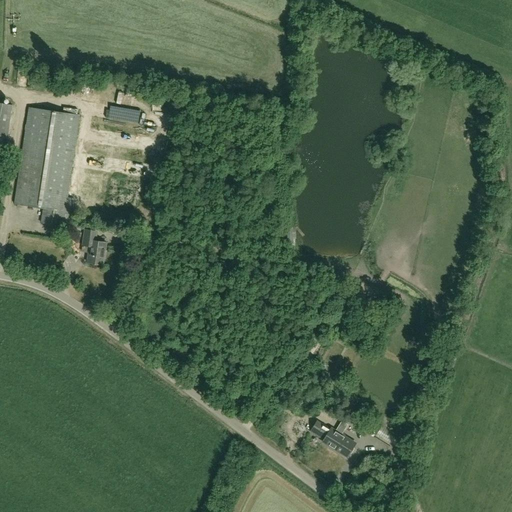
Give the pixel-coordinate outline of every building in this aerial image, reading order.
[(6,145),(13,105),(0,102),(0,151),(3,152),(4,145),(6,145)] [(29,108),(15,204),(44,209),(41,223),(62,226),(70,228),(72,214),(75,198),(67,197),(79,115),(77,115),(63,113),(29,108)] [(109,211),(114,200),(105,196),(100,207),(109,211)] [(103,265),(106,243),(94,241),(96,230),(85,229),(83,241),(90,242),(87,262),(103,265)] [(349,453),(351,453),(354,449),(353,448),(356,443),(342,433),(348,424),(342,420),(336,429),(331,427),(329,430),(317,422),(311,431),(324,439),(322,441),(347,457),(349,453)]
